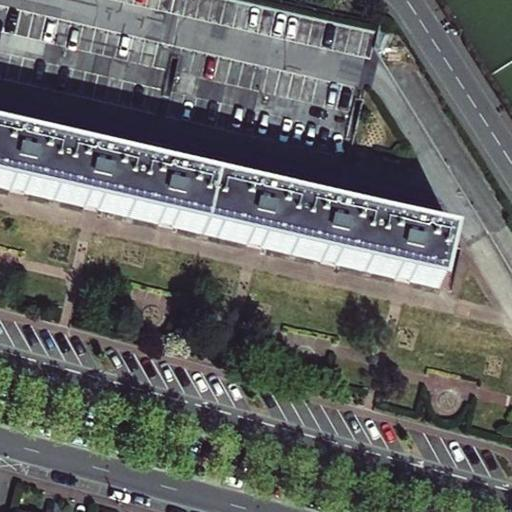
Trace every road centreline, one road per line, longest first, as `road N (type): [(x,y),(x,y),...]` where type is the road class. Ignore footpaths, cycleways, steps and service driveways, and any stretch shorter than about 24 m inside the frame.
road 1 (secondary): [(511,500),(0,360)]
road 2 (secondary): [(0,440),(257,511)]
road 3 (residential): [(404,0),(511,162)]
